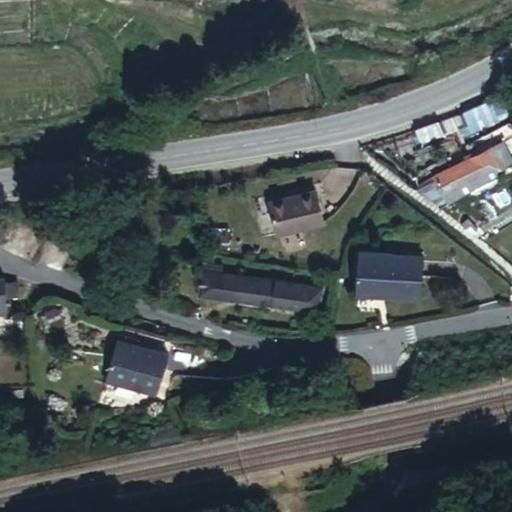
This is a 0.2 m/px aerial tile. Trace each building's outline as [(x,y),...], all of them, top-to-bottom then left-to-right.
[(505,121),(498,101),(468,112),(474,132),(505,121)] [(438,210),(511,169),(511,159),(505,143),(418,188),(438,210)] [(324,231),(316,191),(267,201),(275,241),(324,231)] [(159,229),(143,225),(137,245),(153,250),(159,229)] [(221,257),(225,234),(207,231),(203,255),(221,257)] [(421,258),(358,255),(357,297),(386,299),(386,301),(419,303),(421,258)] [(273,282),(205,272),(201,295),(270,306),(273,282)] [(9,282),(0,282),(0,314),(10,315),(10,305),(21,305),(21,295),(9,295),(9,282)] [(321,288),(273,282),(270,306),(317,312),(321,288)] [(168,356),(119,341),(107,381),(156,396),(168,356)]
